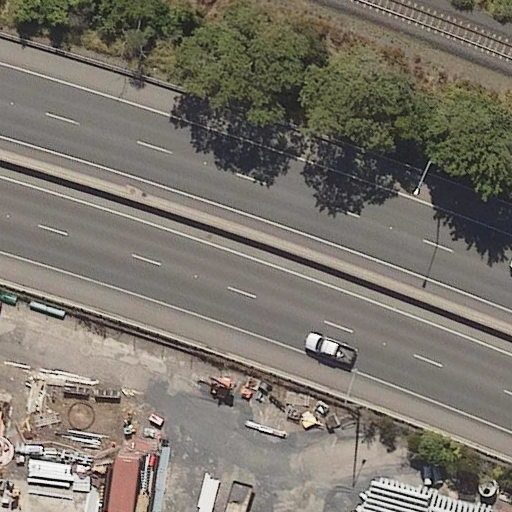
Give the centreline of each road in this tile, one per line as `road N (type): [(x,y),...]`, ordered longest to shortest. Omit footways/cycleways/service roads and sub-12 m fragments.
road 1 (motorway): [(511,393),(0,216)]
road 2 (motorway): [(0,105),(511,270)]
